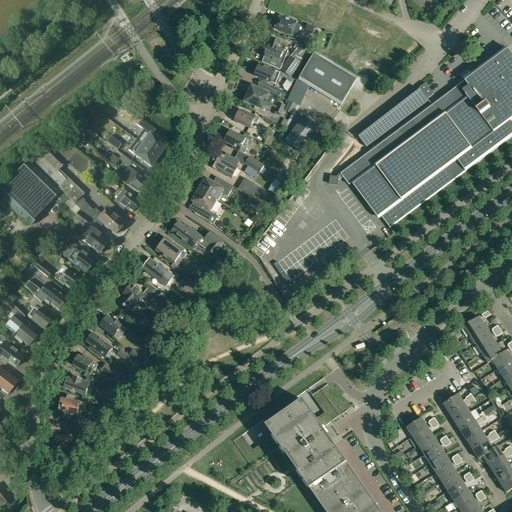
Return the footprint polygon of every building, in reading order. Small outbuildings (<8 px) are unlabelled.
[(275,29),(289,35),(288,38),(294,41),(296,36),(300,26),(295,24),(296,22),(289,20),(289,21),(280,17),(275,29)] [(307,25),(305,31),(312,34),(314,28),(307,25)] [(268,46),(264,57),(282,65),(288,52),(284,50),(278,48),(280,42),(272,39),(269,46),(268,46)] [(299,55),(304,59),(311,51),(306,47),(299,55)] [(378,220),(382,218),(390,228),(511,137),(511,124),(511,122),(511,121),(511,56),(506,48),(495,57),(470,75),(470,74),(468,71),(461,76),(466,83),(461,87),(460,85),(335,178),(330,178),(329,185),(337,186),(338,182),(343,178),(349,185),(351,183),(378,220)] [(315,52),(298,80),(341,107),(358,78),(315,52)] [(290,57),(280,71),(290,78),(300,65),(290,57)] [(259,65),(255,77),(263,80),(264,82),(267,83),(269,82),(270,83),(275,85),(280,73),(274,71),(259,65)] [(420,90),(427,99),(433,95),(425,84),(419,89),(420,90)] [(249,89),(247,94),(270,104),(273,98),(268,96),(269,95),(252,88),(251,88),(249,89)] [(282,99),(285,93),(274,88),(272,93),(282,99)] [(420,90),(411,97),(419,108),(428,101),(427,100),(420,90)] [(270,104),(247,94),(245,100),(245,101),(245,102),(262,109),(267,111),(270,104)] [(402,104),(410,115),(419,108),(411,97),(402,104)] [(410,115),(402,104),(394,110),(402,121),(410,115)] [(385,117),(393,128),(402,121),(394,110),(385,117)] [(240,111),(235,122),(250,129),(252,123),(257,125),(259,120),(258,119),(255,118),(255,117),(249,114),(248,115),(240,111)] [(303,116),(284,141),(301,154),(320,129),(303,116)] [(384,134),(393,128),(385,117),(376,124),(384,134)] [(143,130),(136,140),(158,156),(161,153),(163,154),(167,149),(165,147),(166,146),(152,136),(156,131),(140,119),(136,125),(143,130)] [(384,134),(376,124),(367,131),(375,141),(384,134)] [(71,147),(79,137),(72,131),(64,142),(71,147)] [(230,131),(224,143),(233,147),(232,149),(238,152),(239,152),(244,154),(247,148),(242,146),(245,139),(230,131)] [(375,141),(367,131),(359,137),(366,147),(375,141)] [(106,142),(117,150),(121,145),(110,137),(106,142)] [(136,140),(128,150),(151,167),(152,165),(154,166),(158,161),(156,160),(158,156),(136,140)] [(41,155),(32,164),(74,204),(80,210),(80,211),(89,220),(99,230),(103,225),(97,220),(102,215),(95,209),(93,211),(84,202),(85,201),(81,198),(81,197),(84,194),(59,170),(65,164),(80,177),(81,176),(82,175),(91,164),(76,153),(62,141),(53,150),(52,150),(43,159),(41,155)] [(217,153),(216,155),(214,154),(208,163),(211,164),(210,166),(229,178),(230,176),(232,177),(237,167),(223,159),(224,157),(217,153)] [(120,160),(112,155),(109,159),(116,165),(120,160)] [(259,174),(264,166),(249,157),(244,165),(259,174)] [(30,163),(0,189),(0,197),(29,226),(38,217),(37,216),(59,192),(30,163)] [(124,173),(148,191),(153,184),(138,174),(136,172),(134,171),(128,167),(124,173)] [(116,176),(125,183),(129,186),(129,187),(144,197),(148,191),(124,173),(120,170),(116,176)] [(198,190),(218,201),(222,194),(227,197),(233,187),(218,178),(215,184),(205,179),(198,190)] [(113,180),(108,185),(115,191),(120,185),(113,180)] [(255,185),(248,196),(263,205),(270,194),(255,185)] [(133,212),(134,209),(138,212),(141,207),(138,204),(140,202),(127,193),(123,190),(115,200),(119,203),(126,208),(127,207),(133,212)] [(218,201),(198,190),(192,202),(198,206),(194,213),(207,220),(218,201)] [(97,220),(103,225),(108,230),(109,229),(115,234),(124,225),(107,209),(102,215),(97,220)] [(89,220),(80,211),(73,219),(84,227),(89,220)] [(193,250),(202,237),(184,224),(182,226),(178,223),(172,232),(183,240),(182,242),(193,250)] [(83,231),(86,233),(85,234),(90,237),(85,243),(99,254),(99,253),(101,253),(102,253),(104,250),(104,249),(104,247),(107,243),(98,237),(100,235),(94,231),(95,229),(88,224),(83,231)] [(26,236),(33,244),(38,239),(31,231),(26,236)] [(206,250),(211,253),(215,256),(224,244),(209,233),(203,241),(209,246),(206,250)] [(165,238),(161,245),(181,260),(184,256),(185,256),(187,254),(183,252),(183,251),(165,238)] [(181,260),(161,245),(156,251),(174,265),(174,264),(178,266),(179,265),(178,264),(181,260)] [(86,273),(86,272),(89,272),(91,269),(90,267),(93,263),(86,257),(87,256),(81,252),(80,253),(75,249),(68,259),(86,273)] [(24,256),(20,261),(27,266),(30,261),(24,256)] [(142,269),(155,279),(160,282),(168,273),(150,259),(142,269)] [(208,273),(213,277),(217,272),(204,263),(200,268),(208,273)] [(57,273),(58,274),(54,279),(58,282),(63,286),(64,285),(73,291),(81,281),(62,266),(57,273)] [(40,272),(36,277),(43,284),(48,278),(52,272),(45,268),(45,267),(41,273),(40,272)] [(189,283),(182,293),(196,303),(203,294),(189,283)] [(137,303),(143,295),(131,284),(122,294),(124,296),(118,302),(128,310),(133,304),(135,305),(137,303)] [(44,293),(40,298),(43,300),(43,301),(48,305),(50,303),(58,310),(67,299),(53,288),(47,295),(46,294),(45,293),(44,293)] [(158,291),(157,292),(147,303),(149,304),(155,309),(165,297),(158,291)] [(30,306),(33,308),(27,316),(32,319),(31,320),(44,329),(51,320),(44,314),(45,313),(40,309),(43,305),(35,297),(32,300),(34,302),(30,306)] [(6,298),(1,303),(19,322),(25,316),(6,298)] [(107,317),(100,327),(114,337),(117,332),(122,336),(127,330),(122,326),(122,325),(117,321),(115,323),(107,317)] [(464,327),(470,336),(485,327),(479,317),(464,327)] [(7,332),(10,335),(21,344),(23,342),(28,346),(31,343),(34,342),(36,339),(36,338),(36,337),(37,336),(34,334),(21,323),(17,328),(13,324),(7,332)] [(164,345),(177,330),(169,323),(156,338),(164,345)] [(491,336),(485,327),(470,336),(476,345),(491,336)] [(0,358),(4,361),(5,359),(16,367),(23,357),(5,343),(7,340),(0,334),(0,358)] [(98,354),(103,357),(105,359),(113,349),(106,344),(106,343),(93,334),(86,342),(91,347),(90,348),(98,354)] [(476,345),(482,354),(497,345),(491,336),(476,345)] [(503,354),(497,345),(482,354),(488,364),(492,361),(503,354)] [(129,356),(120,350),(117,355),(125,361),(129,356)] [(133,350),(130,355),(142,365),(146,360),(133,350)] [(511,358),(507,351),(503,354),(492,361),(498,370),(511,361),(511,358)] [(73,366),(86,373),(89,367),(93,369),(96,363),(85,357),(84,359),(78,356),(76,361),(75,361),(73,363),(74,364),(73,366)] [(511,361),(498,370),(504,379),(511,374),(511,361)] [(116,382),(121,375),(105,364),(100,371),(116,382)] [(133,375),(136,371),(131,367),(128,371),(133,375)] [(0,368),(0,388),(8,394),(12,390),(13,391),(14,392),(17,388),(15,386),(18,381),(0,368)] [(65,384),(64,386),(65,387),(64,389),(78,394),(79,393),(84,395),(87,389),(85,389),(87,382),(74,377),(73,380),(68,378),(66,383),(65,384)] [(474,396),(480,393),(476,387),(470,391),(474,396)] [(111,400),(114,395),(103,389),(100,394),(111,400)] [(466,400),(463,402),(458,395),(443,405),(445,407),(449,414),(467,403),(466,400)] [(58,406),(58,408),(57,412),(59,412),(58,414),(63,415),(63,419),(69,420),(70,416),(76,417),(77,411),(84,412),(85,404),(78,402),(72,401),(73,398),(67,397),(67,400),(61,399),(59,407),(58,406)] [(332,447),(320,431),(323,429),(303,401),(266,427),(286,455),(288,453),(300,469),(297,471),(325,511),(381,511),(334,445),(332,447)] [(467,403),(449,414),(455,423),(470,413),(466,407),(469,405),(467,403)] [(455,423),(461,432),(479,421),(477,418),(474,420),(470,413),(455,423)] [(407,428),(413,438),(428,428),(422,419),(407,428)] [(478,426),(481,424),(479,421),(461,432),(467,441),(481,431),(478,426)] [(418,447),(434,437),(428,428),(413,438),(418,447)] [(467,441),(473,451),(491,439),(489,437),(486,439),(481,431),(467,441)] [(56,445),(62,451),(74,439),(68,433),(65,436),(56,436),(56,445)] [(439,446),(434,437),(418,447),(424,456),(439,446)] [(489,444),(492,442),(491,439),(473,451),(479,460),(483,458),(494,450),(498,448),(498,447),(496,448),(495,449),(494,450),(489,444)] [(439,446),(424,456),(430,465),(445,455),(439,446)] [(502,454),(498,448),(494,450),(483,458),(479,460),(483,458),(489,467),(507,455),(505,452),(502,454)] [(430,465),(436,474),(451,465),(445,455),(430,465)] [(505,459),(508,457),(507,455),(489,467),(495,476),(510,466),(505,459)] [(457,474),(451,465),(436,474),(442,484),(457,474)] [(511,469),(510,466),(495,476),(500,484),(511,477),(511,469)] [(442,484),(448,493),(463,483),(457,474),(442,484)] [(511,477),(500,484),(507,494),(511,490),(511,477)] [(469,492),(463,483),(448,493),(454,502),(469,492)] [(454,502),(460,511),(475,502),(469,492),(454,502)] [(478,511),(481,511),(475,502),(460,511),(478,511)]
